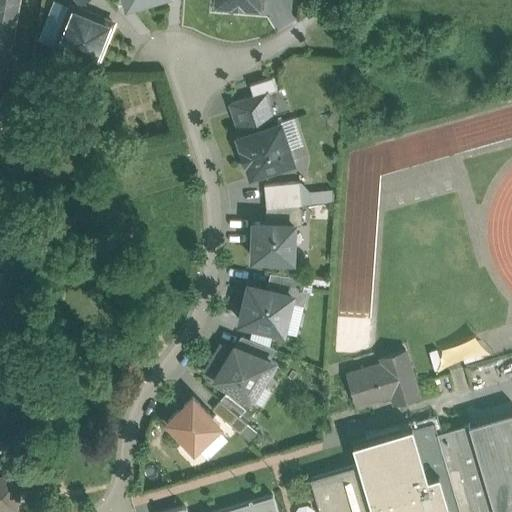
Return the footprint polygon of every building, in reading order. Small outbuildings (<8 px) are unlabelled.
[(6,0),(0,0),(0,56),(1,51),(10,52),(18,2),(6,0)] [(113,22),(72,5),(55,46),(56,66),(76,65),(76,55),(96,63),(113,22)] [(126,68),(127,107),(169,106),(168,67),(126,68)] [(273,76),(250,84),(254,95),(265,92),(265,93),(277,89),(273,76)] [(254,95),(231,103),(241,134),(275,123),(265,93),(265,92),(254,95)] [(64,105),(54,93),(53,95),(51,94),(50,95),(48,96),(48,99),(46,100),(56,112),(64,105)] [(241,134),(237,135),(242,149),(239,149),(240,152),(243,151),(245,159),(242,160),(243,163),(246,162),(250,175),(294,161),(281,121),(275,123),(241,134)] [(264,184),(266,208),(302,204),(300,181),(264,184)] [(302,204),(266,208),(266,222),(294,223),(294,224),(301,224),(302,204)] [(266,222),(254,221),(252,257),(292,259),(294,224),(294,223),(266,222)] [(249,283),(240,320),(283,330),(291,293),(249,283)] [(21,301),(0,300),(0,309),(2,310),(3,331),(11,331),(11,315),(22,315),(21,301)] [(221,344),(205,371),(255,400),(278,362),(235,345),(232,350),(221,344)] [(405,349),(380,356),(382,362),(347,373),(356,405),(392,394),(394,403),(419,396),(405,349)] [(239,416),(246,404),(227,391),(214,411),(252,435),(257,427),(239,416)] [(193,396),(167,420),(194,448),(220,424),(193,396)] [(511,511),(511,409),(437,432),(433,421),(413,428),(412,425),(353,443),(359,463),(310,477),(320,511),(277,511),(273,494),(212,511),(187,511),(186,506),(184,505),(159,511),(511,511)] [(0,508),(18,508),(18,476),(0,475),(0,508)]
